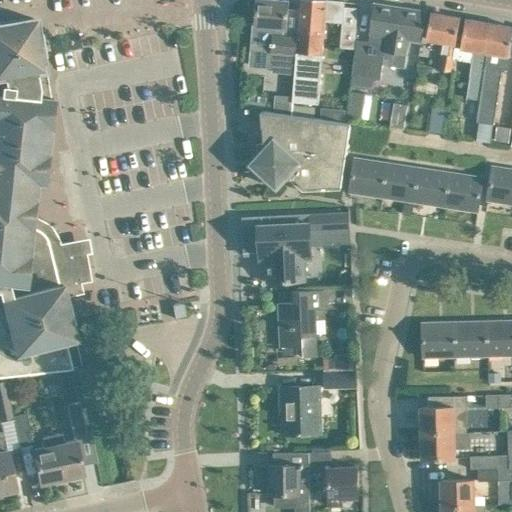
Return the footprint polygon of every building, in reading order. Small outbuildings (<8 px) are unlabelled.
[(286,36),(289,1),(275,0),(257,0),(256,22),(252,22),(250,51),(272,52),(271,68),(294,70),(297,37),(286,36)] [(319,102),(322,54),(325,21),(343,23),(344,1),(327,0),(300,0),(297,52),(293,101),(319,102)] [(393,52),(400,7),(375,3),(369,42),(357,40),(351,75),(380,79),(384,51),(393,52)] [(426,11),(400,7),(393,52),(405,54),(407,40),(421,42),(426,11)] [(438,69),(451,72),(460,18),(431,12),(426,39),(443,42),(438,69)] [(0,376),(66,369),(72,368),(72,367),(66,341),(75,339),(75,338),(72,339),(68,322),(65,312),(69,312),(68,310),(65,311),(62,298),(59,285),(62,284),(61,283),(58,284),(48,244),(52,243),(51,238),(46,231),(39,225),(34,224),(33,228),(31,227),(34,200),(33,200),(33,199),(30,199),(29,199),(28,200),(24,199),(26,181),(34,182),(34,181),(39,181),(38,182),(40,182),(43,183),(43,182),(45,182),(48,154),(46,154),(46,153),(43,153),(44,148),(38,147),(39,132),(45,132),(46,126),(49,127),(49,126),(51,126),(54,98),(52,98),(52,97),(50,97),(49,97),(48,97),(47,98),(43,97),(43,96),(37,96),(38,86),(36,71),(37,71),(36,68),(41,67),(41,66),(39,54),(43,53),(42,52),(39,52),(38,49),(43,48),(40,35),(36,36),(36,32),(39,32),(39,31),(35,31),(33,18),(20,20),(20,17),(18,17),(19,20),(0,23),(0,73),(1,74),(0,86),(0,376)] [(485,52),(490,23),(466,18),(460,49),(473,51),(467,98),(479,100),(485,52)] [(509,70),(511,56),(509,55),(511,38),(511,26),(490,23),(485,52),(479,100),(477,122),(494,124),(502,68),(509,70)] [(360,117),(364,94),(352,92),(348,115),(360,117)] [(345,109),(321,107),(320,118),(344,120),(345,109)] [(320,118),(266,111),(261,111),(261,112),(265,112),(267,143),(257,143),(259,181),(290,179),(302,191),(341,189),(341,182),(342,185),(351,122),(320,118)] [(350,192),(381,196),(387,162),(355,158),(350,192)] [(418,167),(387,162),(381,196),(413,201),(418,167)] [(488,200),(511,203),(511,168),(493,166),(488,200)] [(413,201),(414,201),(444,206),(450,172),(418,167),(413,201)] [(483,177),(450,172),(444,206),(478,211),(483,177)] [(404,203),(402,214),(411,215),(412,204),(404,203)] [(329,214),(309,215),(309,222),(310,222),(311,243),(330,242),(350,241),(350,233),(350,229),(349,213),(329,214)] [(266,262),(267,282),(305,280),(305,260),(311,259),(311,243),(310,222),(309,222),(309,215),(249,217),(250,263),(266,262)] [(71,255),(76,283),(91,280),(86,253),(71,255)] [(293,302),(279,303),(281,347),(283,347),(294,346),(301,346),(302,346),(303,357),(318,356),(317,333),(316,318),(325,318),(325,306),(337,306),(337,296),(337,288),(331,288),(311,289),(293,290),(293,302)] [(183,303),(171,306),(175,322),(187,319),(183,303)] [(511,320),(487,321),(488,355),(511,354),(511,320)] [(487,321),(455,322),(456,356),(488,355),(487,321)] [(455,322),(423,323),(423,357),(456,356),(455,322)] [(335,354),(335,357),(324,357),(324,369),(354,368),(354,356),(351,357),(350,354),(335,354)] [(355,371),(335,371),(325,371),(325,387),(355,386),(355,371)] [(5,380),(0,380),(0,420),(13,417),(13,416),(6,384),(5,380)] [(319,385),(302,386),(282,386),(283,407),(288,407),(288,433),(283,433),(283,434),(320,433),(319,385)] [(500,407),(500,394),(487,394),(488,407),(500,407)] [(500,394),(500,407),(511,406),(511,402),(511,394),(500,394)] [(86,432),(79,401),(66,404),(73,435),(86,432)] [(454,406),(420,407),(421,433),(454,432),(454,406)] [(25,413),(13,416),(13,417),(19,448),(32,445),(25,413)] [(0,492),(15,489),(3,431),(0,431),(0,492)] [(454,432),(421,433),(422,459),(455,458),(454,432)] [(64,442),(61,433),(52,435),(61,480),(83,475),(76,440),(64,442)] [(44,447),(32,449),(39,484),(61,480),(52,435),(42,437),(44,447)] [(332,467),(331,451),(309,452),(309,469),(328,468),(330,507),(333,506),(333,505),(338,505),(338,506),(343,506),(343,498),(358,497),(356,466),(332,467)] [(309,507),(309,469),(309,452),(279,452),(279,465),(270,465),(270,493),(276,493),(276,508),(296,507),(309,507)] [(505,455),(470,456),(471,468),(478,468),(506,468),(509,468),(509,455),(505,455)] [(506,468),(478,468),(478,482),(500,481),(510,481),(510,480),(510,468),(509,468),(506,468)] [(441,480),(442,506),(476,505),(475,479),(441,480)]
